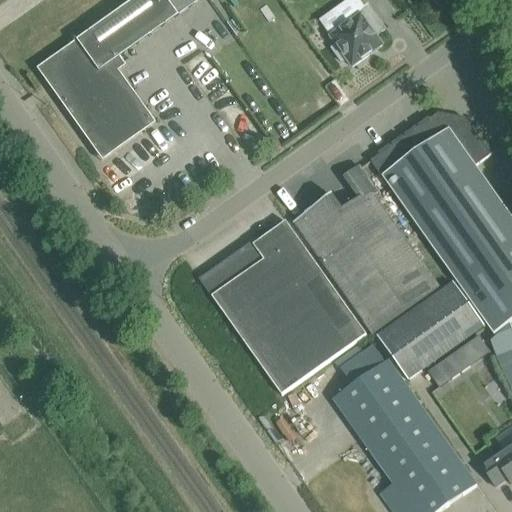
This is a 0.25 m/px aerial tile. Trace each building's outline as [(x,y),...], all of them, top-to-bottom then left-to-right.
[(162,0),(133,0),(36,70),(102,162),(154,124),(117,72),(125,67),(119,59),(176,18),(162,0)] [(344,24),(347,28),(332,39),(337,46),(332,50),(343,64),(347,61),(353,69),(383,47),(376,37),(386,31),(369,7),(344,24)] [(372,163),(459,286),(496,338),(511,325),(511,218),(476,167),(492,156),(466,120),(455,127),(447,126),(439,115),(372,163)] [(333,197),(294,225),(373,337),(440,290),(375,197),(379,194),(372,184),(360,168),(344,179),(359,201),(343,212),(345,214),(333,197)] [(255,248),(247,254),(244,250),(200,281),(283,397),(368,337),(287,223),(254,247),(255,248)] [(378,339),(409,382),(485,328),(454,285),(378,339)] [(511,326),(492,343),(500,363),(511,358),(511,326)] [(479,338),(463,350),(474,366),(490,354),(479,338)] [(395,486),(382,496),(393,511),(442,511),(478,487),(466,471),(389,363),(334,402),(395,486)] [(438,367),(429,374),(440,390),(450,383),(438,367)] [(511,445),(481,467),(496,489),(508,481),(511,486),(511,445)]
